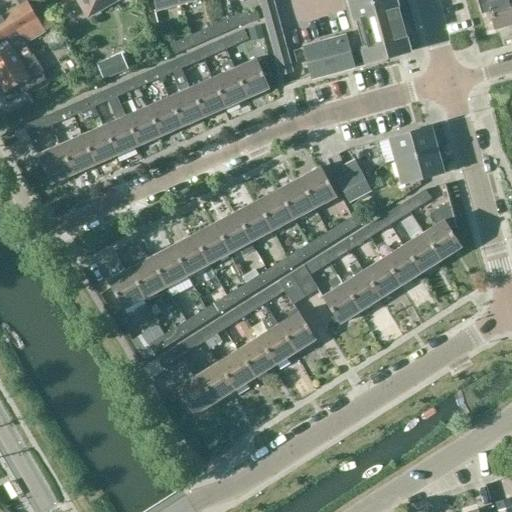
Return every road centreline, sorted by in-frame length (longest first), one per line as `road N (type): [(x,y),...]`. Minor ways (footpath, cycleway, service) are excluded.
road 1 (residential): [(448,82),(299,121),(54,230),(34,225),(0,168)]
road 2 (residential): [(181,511),(242,485),(511,314)]
road 3 (residential): [(511,314),(448,82)]
road 4 (residential): [(362,511),(511,419)]
